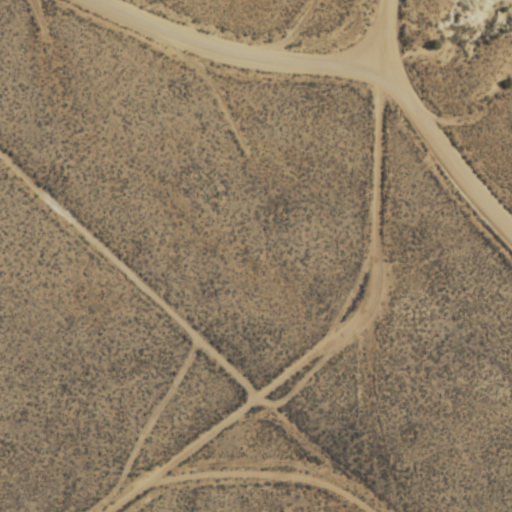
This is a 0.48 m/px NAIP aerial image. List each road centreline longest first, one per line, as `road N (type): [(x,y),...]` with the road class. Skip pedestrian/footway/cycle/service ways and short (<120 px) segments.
road 1 (tertiary): [(378,59),(291,63),(230,55),(92,0)]
road 2 (tertiary): [(511,228),(378,59),(386,0)]
